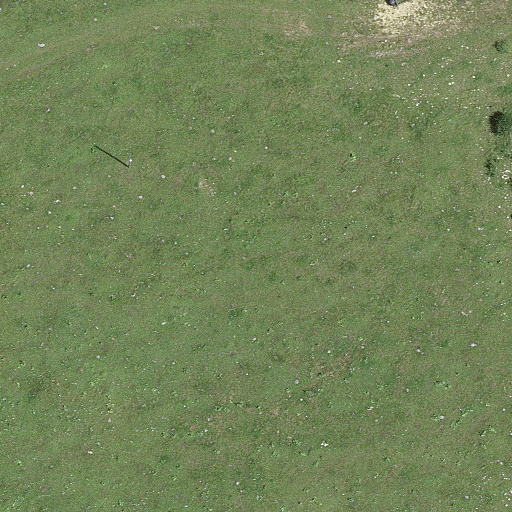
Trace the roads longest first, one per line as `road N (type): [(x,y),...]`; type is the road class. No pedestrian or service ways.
road 1 (track): [(486,0),(378,25),(169,11)]
road 2 (track): [(169,11),(0,57)]
